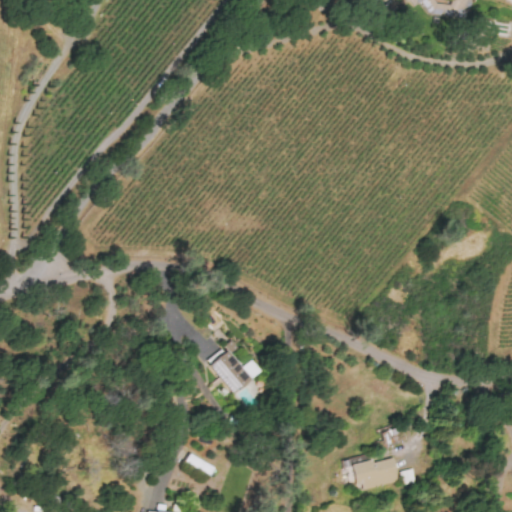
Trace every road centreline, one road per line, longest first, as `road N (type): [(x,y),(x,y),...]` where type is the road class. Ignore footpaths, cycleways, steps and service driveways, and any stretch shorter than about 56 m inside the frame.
road 1 (residential): [(511,371),(430,371),(170,262),(101,265),(20,285)]
road 2 (residential): [(20,285),(260,0)]
